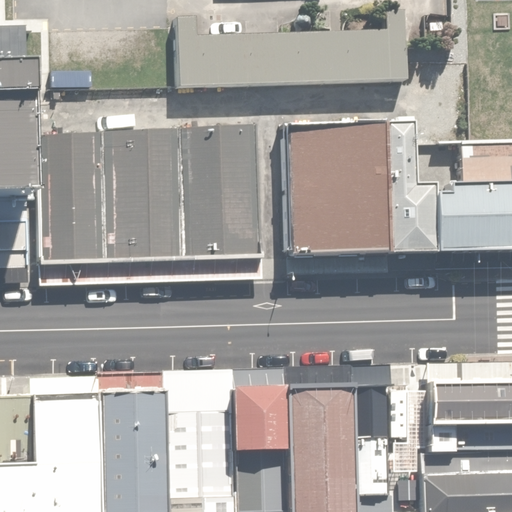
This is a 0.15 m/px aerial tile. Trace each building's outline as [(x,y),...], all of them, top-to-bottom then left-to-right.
[(0,0),(0,53),(8,53),(6,0),(0,0)] [(13,0),(15,68),(16,91),(140,88),(137,0),(13,0)] [(389,42),(170,47),(171,98),(390,93),(389,42)] [(15,68),(0,68),(0,198),(19,198),(16,91),(15,68)] [(280,259),(428,256),(427,190),(408,191),(406,120),(276,124),(280,259)] [(189,258),(253,257),(250,127),(186,129),(189,258)] [(95,261),(189,258),(186,129),(92,131),(95,261)] [(33,262),(95,261),(92,131),(30,133),(33,262)] [(511,141),(451,143),(452,189),(511,187),(511,141)] [(511,187),(452,189),(427,190),(428,256),(511,253),(511,187)] [(19,198),(0,198),(0,272),(21,272),(19,198)] [(413,456),(511,453),(511,383),(412,386),(413,456)] [(414,511),(413,456),(412,386),(347,388),(350,511),(414,511)] [(350,511),(347,388),(281,389),(283,453),(284,511),(350,511)] [(283,453),(281,389),(228,390),(229,407),(230,455),(283,453)] [(168,511),(166,409),(165,391),(96,393),(97,511),(168,511)] [(30,468),(0,468),(0,511),(97,511),(96,393),(67,394),(29,394),(30,468)] [(0,468),(30,468),(29,394),(0,394),(0,468)] [(231,511),(230,455),(229,407),(166,409),(168,511),(231,511)] [(230,455),(231,511),(284,511),(283,453),(230,455)] [(511,511),(511,453),(413,456),(414,511),(511,511)]
